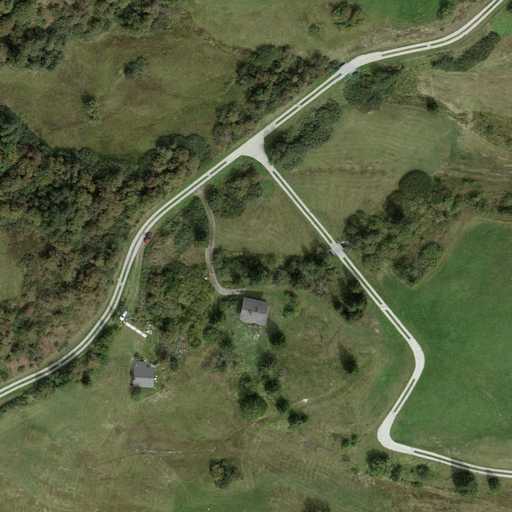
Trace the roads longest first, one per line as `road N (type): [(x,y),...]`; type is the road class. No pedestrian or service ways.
road 1 (track): [(499,0),(452,41),(350,66),(198,184),(149,223),(120,295),(75,354),(0,394)]
road 2 (track): [(250,144),(418,355),(387,425),(389,443),(511,474)]
road 3 (track): [(198,184),(211,218),(219,290),(260,289)]
